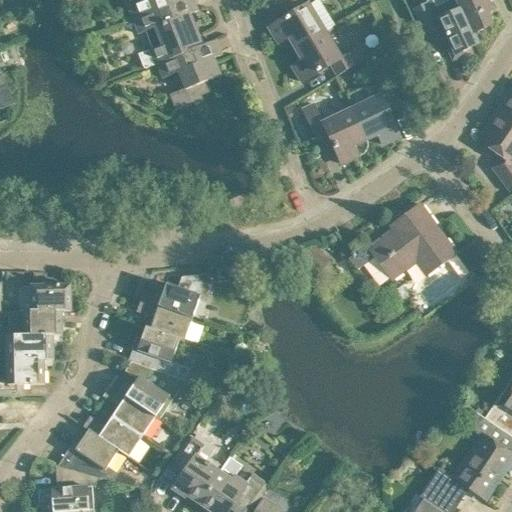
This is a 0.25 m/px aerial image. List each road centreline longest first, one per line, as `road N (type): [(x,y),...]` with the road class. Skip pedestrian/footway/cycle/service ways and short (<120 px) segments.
road 1 (residential): [(319,232),(223,0)]
road 2 (residential): [(0,470),(72,388),(110,262)]
road 3 (residential): [(110,262),(281,246),(319,232)]
road 4 (residential): [(319,232),(432,144)]
road 5 (residential): [(432,144),(511,249)]
road 6 (residential): [(432,144),(511,45)]
